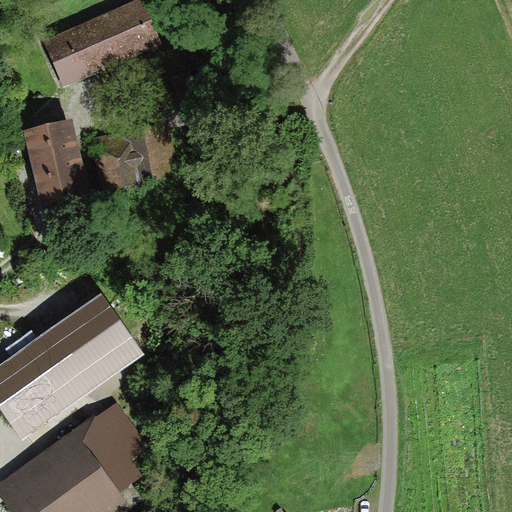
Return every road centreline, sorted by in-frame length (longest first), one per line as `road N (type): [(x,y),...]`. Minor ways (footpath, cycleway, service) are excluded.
road 1 (residential): [(265,0),(350,201),(380,337),(385,511)]
road 2 (track): [(310,105),(391,0)]
